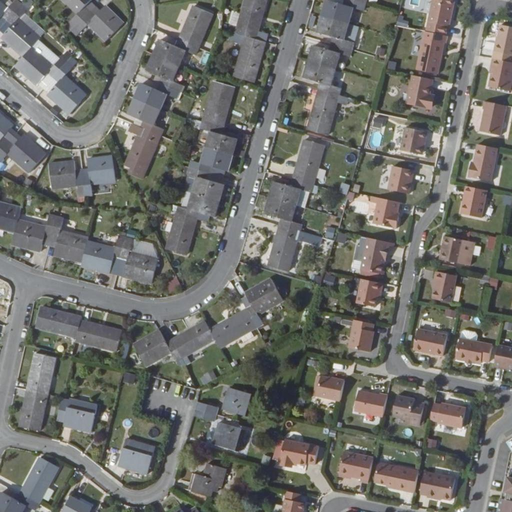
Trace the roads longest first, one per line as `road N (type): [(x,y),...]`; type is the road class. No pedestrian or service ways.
road 1 (residential): [(511,7),(486,8),(476,18),(439,200),(418,230),(391,357),(402,372),(495,391),(511,404)]
road 2 (residential): [(299,0),(229,253),(211,288),(175,310),(142,310),(28,280)]
road 3 (residential): [(0,436),(65,451),(126,498),(144,500),(165,487),(188,402),(155,394)]
road 4 (residential): [(138,0),(140,29),(106,122),(86,140),(60,138),(0,85)]
road 5 (residential): [(28,280),(0,406)]
